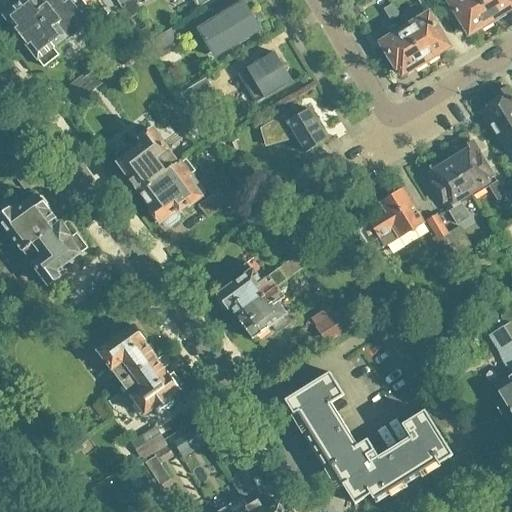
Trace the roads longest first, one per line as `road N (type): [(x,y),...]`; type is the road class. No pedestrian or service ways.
road 1 (residential): [(320,511),(0,72)]
road 2 (residential): [(386,120),(511,46)]
road 3 (residential): [(386,120),(314,0)]
